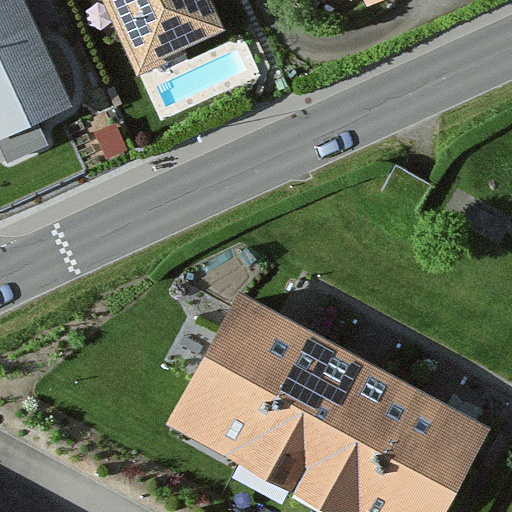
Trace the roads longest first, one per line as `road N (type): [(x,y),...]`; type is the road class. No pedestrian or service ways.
road 1 (tertiary): [(511,45),(0,274)]
road 2 (residential): [(268,0),(301,43),(346,42),(434,0)]
